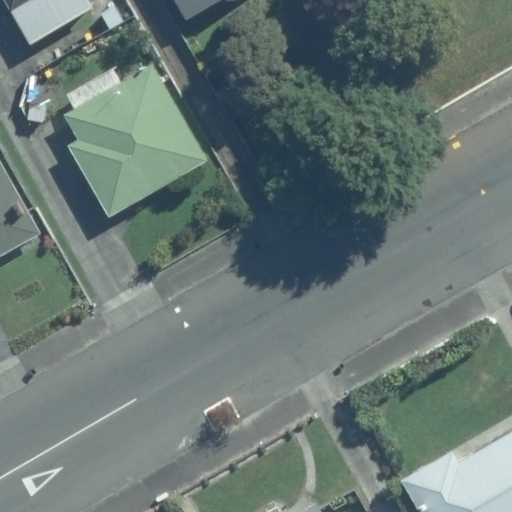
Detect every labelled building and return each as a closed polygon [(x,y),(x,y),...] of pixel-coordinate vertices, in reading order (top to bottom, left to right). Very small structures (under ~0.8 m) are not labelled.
[(0,0),(0,4),(6,1),(36,47),(99,6),(95,0),(0,0)] [(174,0),(189,25),(231,0),(174,0)] [(67,145),(111,217),(213,159),(156,61),(122,81),(113,65),(67,92),(77,109),(66,116),(79,138),(67,145)] [(0,270),(55,240),(7,153),(0,156),(0,270)] [(511,511),(511,425),(462,456),(454,443),(403,474),(425,511),(511,511)] [(328,511),(319,494),(289,510),(281,496),(251,511),(328,511)]
